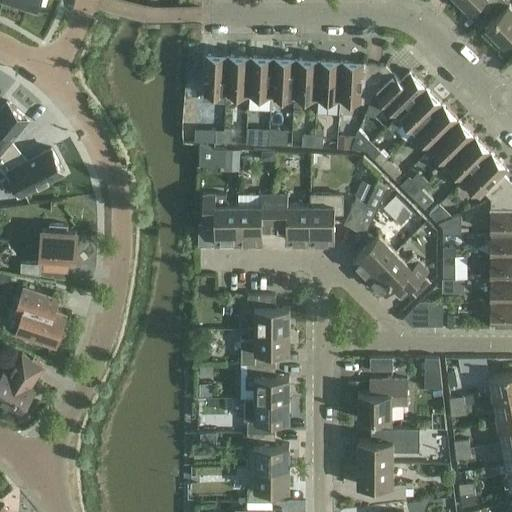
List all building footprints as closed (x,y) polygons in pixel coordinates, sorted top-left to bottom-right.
[(485,11),(496,0),(458,0),(469,10),(477,3),(485,11)] [(511,37),(511,6),(508,2),(485,26),(503,44),(511,37)] [(203,52),(201,91),(225,92),(227,54),(203,52)] [(227,54),(225,92),(248,93),(250,55),(227,54)] [(250,55),(248,93),(271,94),(273,56),(250,55)] [(273,56),(271,94),(294,96),(296,57),(273,56)] [(294,96),(293,110),(301,110),(302,96),(316,97),(319,58),(296,57),(294,96)] [(319,58),(316,97),(339,98),(341,60),(319,58)] [(341,60),(339,98),(370,100),(374,89),(385,63),(365,62),(365,61),(341,60)] [(374,89),(370,100),(385,106),(388,103),(398,113),(426,86),(409,69),(400,78),(385,63),(374,89)] [(398,113),(387,125),(393,131),(404,119),(414,129),(442,102),(426,86),(398,113)] [(7,100),(0,107),(0,163),(19,148),(11,138),(28,118),(7,100)] [(442,102),(414,129),(430,145),(458,118),(442,102)] [(458,118),(430,145),(447,162),(474,134),(458,118)] [(224,128),(197,126),(197,139),(214,146),(214,140),(223,140),(224,128)] [(269,131),(269,143),(286,144),(287,128),(270,127),(269,131)] [(224,128),(223,140),(231,141),(232,129),(224,128)] [(252,130),(251,142),(269,143),(269,131),(252,130)] [(301,132),(301,145),(314,145),(314,133),(301,132)] [(314,133),(314,145),(322,146),(323,133),(314,133)] [(337,134),(336,147),(350,147),(351,135),(337,134)] [(474,134),(447,162),(463,178),(490,150),(474,134)] [(19,148),(0,163),(0,164),(7,174),(18,194),(63,171),(51,146),(27,158),(19,148)] [(380,149),(373,156),(380,163),(387,156),(380,149)] [(490,150),(463,178),(480,195),(484,191),(491,197),(511,188),(511,181),(503,172),(507,168),(490,150)] [(387,156),(380,163),(394,177),(400,170),(387,156)] [(409,174),(400,183),(407,190),(413,196),(421,187),(426,182),(419,174),(414,179),(409,174)] [(366,202),(354,227),(365,232),(377,207),(387,185),(376,180),(366,202)] [(421,187),(413,196),(418,201),(424,207),(433,198),(421,187)] [(511,188),(491,197),(491,231),(511,231),(511,188)] [(215,192),(202,192),(202,220),(214,220),(214,239),(238,239),(238,202),(225,202),(225,192),(215,192)] [(261,192),(238,192),(238,202),(238,239),(262,239),(262,220),(274,220),(274,192),(261,192)] [(287,193),(274,192),(274,220),(286,220),(286,239),(310,239),(310,203),(287,202),(287,193)] [(334,193),(310,193),(310,203),(310,239),(334,239),(334,203),(334,193)] [(355,196),(343,222),(354,227),(366,202),(355,196)] [(46,251),(45,263),(66,264),(67,252),(75,253),(77,230),(67,229),(68,223),(49,222),(49,228),(42,228),(41,250),(46,251)] [(511,231),(491,231),(491,254),(511,253),(511,231)] [(378,232),(352,257),(369,274),(395,249),(378,232)] [(455,245),(443,245),(443,254),(455,254),(455,245)] [(395,249),(369,274),(386,292),(392,285),(401,294),(408,288),(415,295),(430,280),(423,272),(428,268),(413,253),(405,259),(395,249)] [(511,253),(491,254),(491,277),(511,276),(511,253)] [(455,254),(443,254),(443,262),(455,262),(455,254)] [(40,273),(41,262),(22,261),(20,269),(40,273)] [(511,276),(491,277),(491,300),(511,299),(511,276)] [(22,312),(16,331),(55,344),(65,314),(53,310),(58,297),(24,285),(15,310),(22,312)] [(275,293),(247,293),(247,305),(255,305),(255,327),(289,327),(289,305),(275,305),(275,293)] [(419,300),(403,315),(411,323),(429,323),(429,299),(419,300)] [(442,299),(429,299),(429,323),(442,323),(442,299)] [(511,299),(491,300),(490,324),(511,323),(511,299)] [(255,338),(240,338),(240,361),(247,361),(275,362),(275,350),(289,350),(289,327),(255,327),(255,338)] [(2,399),(19,410),(34,387),(30,384),(42,365),(22,352),(10,371),(5,368),(0,375),(0,400),(1,401),(2,399)] [(247,373),(246,373),(246,386),(255,386),(254,396),(289,396),(289,374),(275,374),(275,362),(247,361),(247,373)] [(511,370),(489,375),(493,397),(511,392),(511,370)] [(407,403),(407,377),(369,377),(369,391),(358,391),(358,417),(391,417),(391,403),(407,403)] [(511,392),(493,397),(498,418),(511,415),(511,392)] [(449,396),(450,405),(463,403),(462,395),(449,396)] [(254,396),(244,396),(244,418),(247,418),(247,430),(275,430),(275,418),(289,418),(289,396),(254,396)] [(463,403),(450,405),(451,414),(464,412),(463,403)] [(511,415),(498,418),(502,440),(511,437),(511,415)] [(371,438),(358,438),(358,461),(392,461),(393,449),(419,449),(419,426),(371,426),(371,438)] [(275,430),(247,430),(247,443),(247,465),(254,465),(289,465),(289,442),(275,442),(275,430)] [(511,437),(502,440),(506,461),(511,460),(511,437)] [(454,439),(455,448),(468,447),(467,438),(454,439)] [(468,447),(455,448),(456,457),(469,456),(468,447)] [(392,461),(358,461),(357,483),(377,483),(377,496),(405,496),(405,483),(392,483),(392,461)] [(254,487),(247,487),(247,499),(275,499),(275,487),(289,487),(289,465),(254,465),(254,487)] [(459,482),(460,493),(473,492),(472,481),(459,482)] [(0,506),(0,511),(10,511),(3,503),(0,506)]
